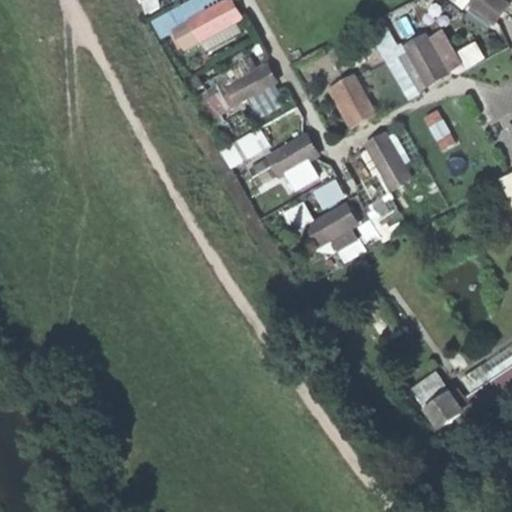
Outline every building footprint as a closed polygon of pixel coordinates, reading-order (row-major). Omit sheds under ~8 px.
[(210,39),(214,47),(256,23),(242,0),(196,0),(163,19),(173,37),(181,32),(191,50),(210,39)] [(511,0),(480,0),(477,5),(505,23),(511,12),(511,0)] [(416,97),(473,65),(450,23),(410,45),(401,29),(383,39),(416,97)] [(224,110),(290,90),(279,53),(222,70),(230,95),(221,98),(224,110)] [(355,127),(385,115),(368,72),(337,84),(355,127)] [(243,165),(279,145),(269,127),(233,147),(243,165)] [(397,130),(370,144),(394,190),(421,176),(397,130)] [(329,175),(321,157),(328,154),(317,131),(275,151),(288,177),(296,174),(303,188),(329,175)] [(265,180),(283,176),(279,158),(261,162),(265,180)] [(351,261),(375,250),(364,226),(370,223),(359,200),(313,221),(325,246),(341,238),(351,261)] [(384,291),(367,301),(385,330),(402,320),(384,291)] [(511,345),(466,377),(486,405),(511,386),(511,345)] [(440,367),(410,387),(437,428),(467,408),(440,367)]
